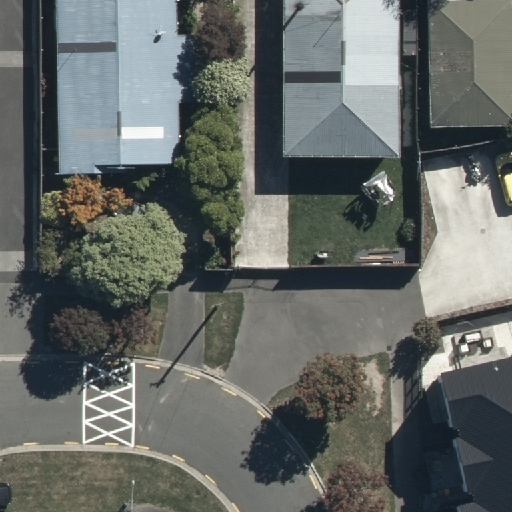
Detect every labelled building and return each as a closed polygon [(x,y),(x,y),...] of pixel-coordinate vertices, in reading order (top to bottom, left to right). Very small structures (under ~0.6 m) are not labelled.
[(53,0),(56,181),(131,180),(131,170),(177,170),(176,107),(195,107),(194,36),(175,37),(174,0),(53,0)] [(397,160),(396,0),(277,0),(277,160),(397,160)] [(511,128),(511,38),(511,2),(424,5),(428,131),(511,128)] [(397,212),(286,212),(286,252),(397,252),(397,212)] [(511,300),(501,248),(417,265),(433,346),(511,330),(511,300)] [(511,511),(511,353),(438,370),(469,504),(457,507),(458,511),(511,511)]
